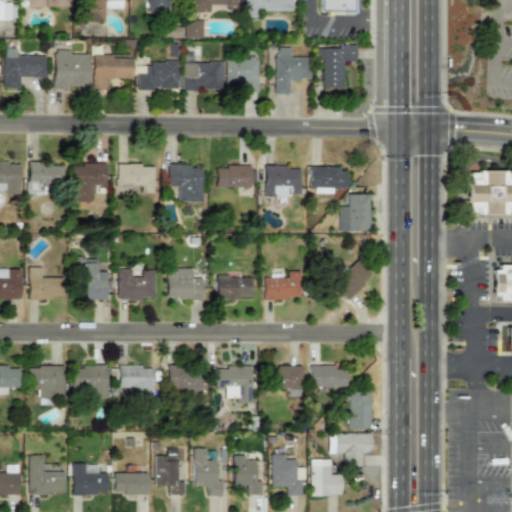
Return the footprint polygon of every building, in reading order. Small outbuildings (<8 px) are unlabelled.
[(0,0),(0,19),(8,19),(8,0),(0,0)] [(121,0),(76,0),(76,22),(101,22),(101,8),(121,8),(121,0)] [(145,0),(145,12),(166,12),(166,0),(145,0)] [(208,12),(208,4),(234,5),(234,0),(191,0),(191,12),(208,12)] [(290,11),(290,0),(241,0),(241,17),(253,17),(253,11),(290,11)] [(351,0),(317,0),(318,10),(351,9),(351,0)] [(201,20),(182,20),(182,38),(200,38),(201,20)] [(314,46),(314,59),(320,59),(320,86),(340,87),(341,61),(353,61),(353,47),(314,46)] [(306,79),(307,57),(288,56),(288,48),(273,47),(272,93),(286,93),(287,79),(306,79)] [(0,87),(17,88),(17,77),(42,77),(42,55),(14,54),(14,48),(1,48),(0,87)] [(86,53),(66,53),(66,50),(50,49),(50,87),(85,88),(86,53)] [(105,89),(105,77),(130,78),(130,56),(90,55),(89,89),(105,89)] [(255,90),(256,58),(223,58),(223,90),(255,90)] [(174,89),(174,62),(143,61),(142,73),(135,73),(135,88),(174,89)] [(219,61),(179,62),(180,91),(195,90),(195,88),(219,88),(219,61)] [(0,189),(2,189),(2,194),(16,194),(16,162),(0,162),(0,189)] [(60,163),(25,162),(24,195),(41,195),(41,186),(59,186),(60,163)] [(102,186),(103,164),(70,163),(69,201),(89,202),(90,186),(102,186)] [(150,191),(151,164),(113,164),(113,191),(150,191)] [(199,201),(199,165),(163,164),(163,186),(175,186),(175,201),(199,201)] [(212,187),(247,187),(247,166),(213,165),(212,187)] [(261,195),(297,196),(298,169),(284,169),(284,165),(261,165),(261,195)] [(343,188),(343,167),(309,166),(308,193),(330,193),(330,187),(343,188)] [(468,172),(468,179),(465,179),(465,207),(468,207),(468,212),(477,212),(477,215),(504,215),(504,213),(511,213),(511,207),(511,179),(511,172),(504,172),(504,170),(476,170),(477,172),(468,172)] [(337,231),(366,230),(365,193),(344,194),(345,207),(337,207),(337,231)] [(103,271),(94,271),(94,259),(76,258),(75,299),(103,300),(103,271)] [(345,299),(369,274),(354,259),(329,284),(345,299)] [(511,264),(496,264),(496,270),(490,270),(490,296),(495,296),(496,300),(511,300),(511,264)] [(58,277),(38,277),(37,266),(24,267),(25,299),(59,298),(58,277)] [(17,269),(0,268),(0,298),(16,299),(17,269)] [(151,298),(151,270),(138,270),(138,276),(128,276),(128,268),(114,269),(114,299),(151,298)] [(189,268),(162,269),(163,298),(199,298),(199,278),(189,278),(189,268)] [(296,270),(284,271),(284,277),(260,277),(260,298),(297,298),(296,270)] [(213,276),(213,297),(248,298),(248,276),(213,276)] [(0,394),(4,394),(4,387),(16,387),(16,366),(0,365),(0,394)] [(61,366),(25,365),(24,388),(35,388),(35,397),(61,397),(61,366)] [(68,389),(84,389),(84,398),(103,398),(104,366),(69,365),(68,389)] [(198,366),(164,365),(164,393),(197,394),(198,366)] [(298,396),(298,365),(272,365),(273,388),(286,388),(286,396),(298,396)] [(343,386),(343,369),(332,369),(332,365),(306,365),(307,386),(343,386)] [(149,366),(121,366),(122,395),(150,395),(149,366)] [(213,366),(213,387),(222,387),(222,397),(233,397),(233,402),(248,402),(247,366),(213,366)] [(367,391),(345,391),(345,429),(366,429),(367,391)] [(360,453),(368,453),(367,432),(325,433),(325,453),(337,453),(337,458),(347,458),(347,465),(360,465),(360,453)] [(151,485),(166,485),(166,495),(180,495),(180,481),(175,481),(175,448),(164,448),(164,455),(151,455),(151,485)] [(214,480),(214,460),(203,460),(203,448),(190,448),(190,484),(205,484),(205,496),(219,495),(219,480),(214,480)] [(268,486),(283,486),(283,495),(299,495),(300,467),(293,467),(293,459),(282,459),(282,454),(268,453),(268,486)] [(25,493),(61,493),(61,471),(39,471),(39,455),(24,455),(25,493)] [(252,459),(243,459),(243,455),(230,455),(230,484),(244,484),(244,495),(259,494),(259,480),(253,480),(252,459)] [(327,459),(306,459),(307,495),(338,495),(338,474),(327,474),(327,459)] [(69,494),(104,493),(103,472),(95,472),(95,463),(68,464),(69,494)] [(0,493),(15,494),(16,464),(2,464),(2,472),(0,471),(0,493)] [(145,493),(144,472),(109,473),(110,494),(145,493)]
